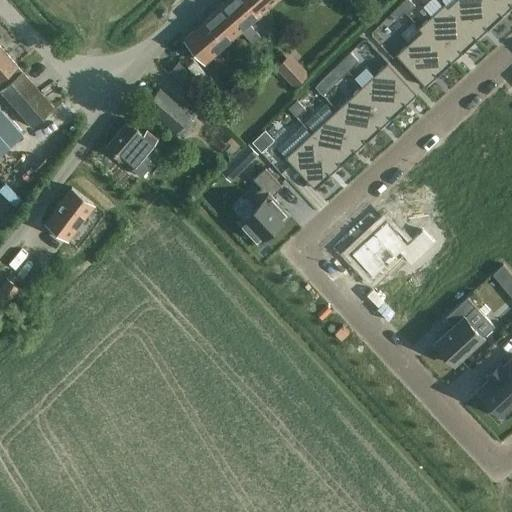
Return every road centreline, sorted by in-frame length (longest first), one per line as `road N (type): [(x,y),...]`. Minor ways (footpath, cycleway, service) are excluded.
road 1 (residential): [(511,55),(296,253),(498,469),(511,458)]
road 2 (residential): [(0,253),(111,100)]
road 3 (residential): [(111,100),(43,52),(0,4)]
road 4 (residential): [(111,100),(158,40),(203,0)]
